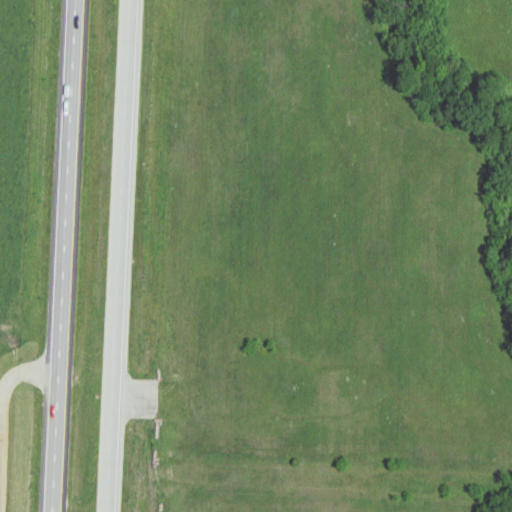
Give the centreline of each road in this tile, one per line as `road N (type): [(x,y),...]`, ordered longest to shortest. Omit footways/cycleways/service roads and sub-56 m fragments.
road 1 (trunk): [(77,0),(53,511)]
road 2 (trunk): [(111,511),(135,0)]
